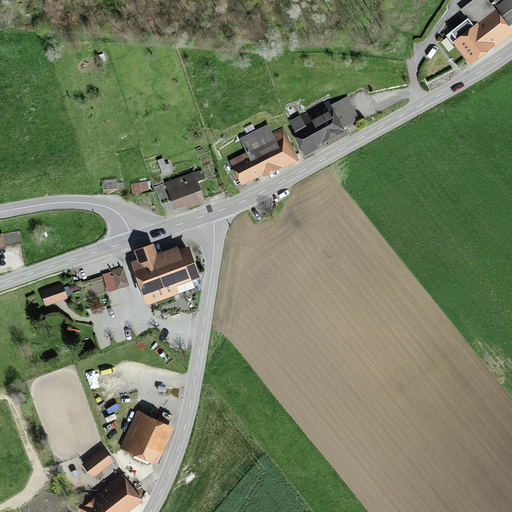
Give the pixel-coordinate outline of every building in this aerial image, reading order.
[(511,24),(511,0),(503,0),(493,8),(487,0),(473,0),(460,10),(468,20),(450,34),(451,35),(447,38),(451,44),(452,44),(470,68),(511,36),(511,32),(508,28),(511,24)] [(295,131),(292,126),(290,127),(305,154),(325,143),(324,141),(347,128),(346,125),(359,118),(347,95),(331,104),(329,100),(301,115),(306,125),(295,131)] [(300,114),(289,120),(292,126),(295,131),(306,125),(301,115),(300,114)] [(245,152),(229,160),(241,184),(262,173),(263,176),(298,158),(283,127),(272,132),(268,123),(239,138),(240,140),(240,141),(245,152)] [(255,128),(252,123),(243,127),(246,132),(255,128)] [(163,157),(157,159),(163,175),(173,172),(169,162),(165,163),(163,157)] [(165,183),(154,187),(161,204),(172,200),(174,207),(184,203),(186,208),(206,201),(199,183),(206,180),(202,169),(195,172),(195,171),(164,182),(165,183)] [(116,178),(101,180),(102,190),(118,187),(116,178)] [(130,184),(133,197),(142,195),(142,191),(149,190),(147,181),(130,184)] [(137,258),(131,260),(147,304),(180,292),(177,286),(192,280),(192,279),(200,276),(189,244),(179,248),(178,244),(157,252),(153,241),(133,248),(137,258)] [(129,285),(123,268),(105,273),(106,275),(103,276),(108,292),(129,285)] [(41,291),(46,306),(68,298),(63,283),(41,291)] [(157,464),(174,426),(137,409),(120,447),(135,454),(134,457),(148,464),(150,460),(157,464)] [(119,442),(115,438),(110,443),(114,447),(119,442)] [(114,461),(103,447),(82,463),(93,477),(94,476),(97,479),(103,474),(101,471),(114,461)] [(78,507),(81,511),(127,511),(143,500),(122,473),(78,507)]
